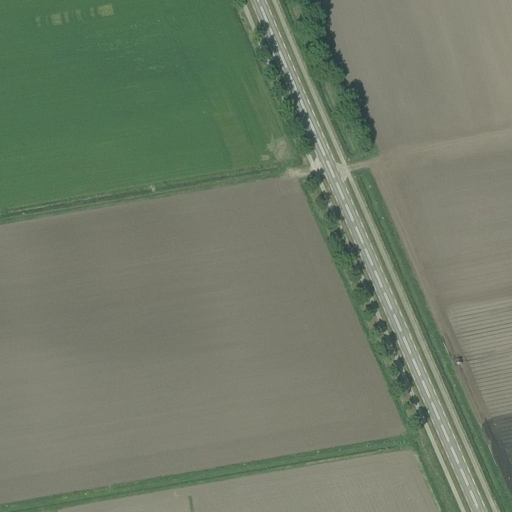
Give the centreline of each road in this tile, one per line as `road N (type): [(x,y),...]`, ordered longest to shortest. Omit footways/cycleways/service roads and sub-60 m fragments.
road 1 (primary): [(478,511),(257,0)]
road 2 (track): [(346,170),(0,224)]
road 3 (track): [(346,170),(383,146),(511,124)]
